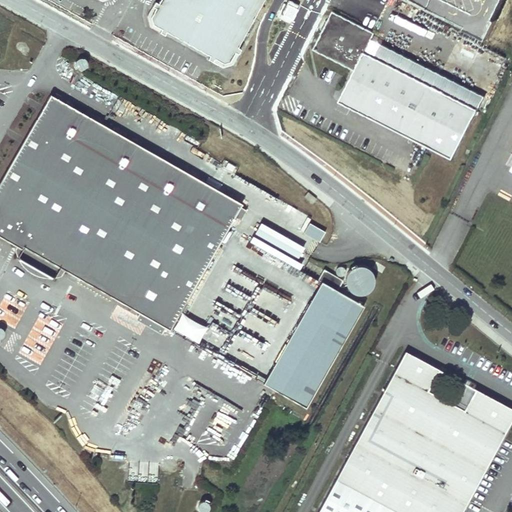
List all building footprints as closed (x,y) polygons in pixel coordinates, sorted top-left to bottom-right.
[(239,50),(266,0),(163,0),(160,6),(157,4),(154,9),(158,11),(153,19),(155,26),(163,31),(161,34),(166,37),(168,34),(211,58),(210,61),(214,63),(216,60),(225,65),(232,63),(236,54),(240,56),(242,51),(239,50)] [(332,10),(314,48),(355,69),(339,101),(453,158),(478,108),(433,85),(364,50),(371,37),(374,31),(332,10)] [(371,37),(364,50),(433,85),(440,72),(371,37)] [(51,91),(0,179),(0,232),(18,242),(16,252),(22,261),(32,270),(43,275),(57,275),(66,270),(173,328),(246,199),(51,91)] [(280,221),(320,247),(327,236),(319,231),(322,227),(319,225),(312,235),(306,231),(313,219),(301,211),(305,205),(302,203),(292,219),(284,214),(280,221)] [(364,302),(321,278),(264,380),(307,403),(364,302)] [(42,364),(59,321),(47,317),(44,324),(34,320),(20,355),(42,364)] [(392,372),(504,431),(511,416),(511,406),(405,349),(392,372)] [(460,511),(504,431),(392,372),(317,511),(460,511)]
